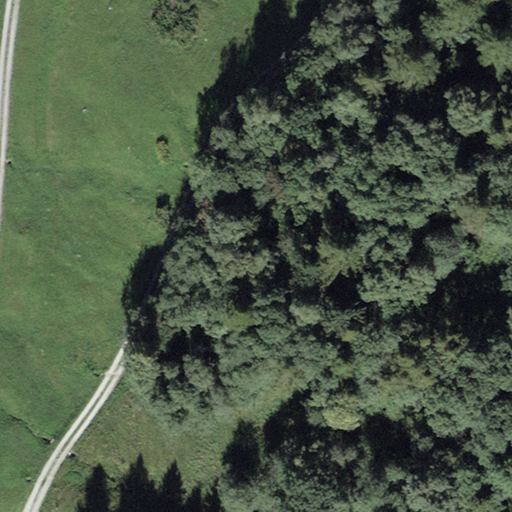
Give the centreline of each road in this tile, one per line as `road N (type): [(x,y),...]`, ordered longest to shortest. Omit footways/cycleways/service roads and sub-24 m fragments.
road 1 (track): [(361,0),(263,74),(193,173),(34,511)]
road 2 (track): [(0,136),(20,0)]
